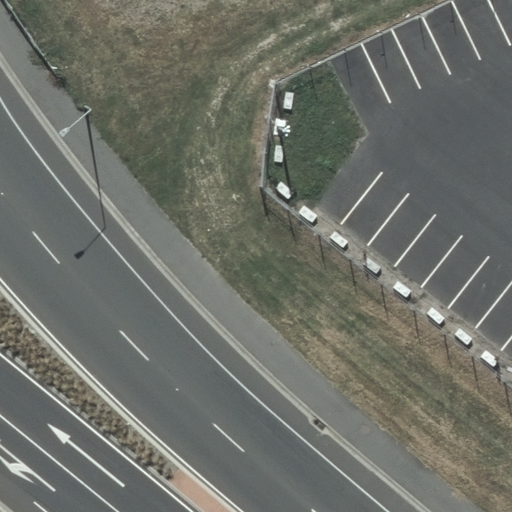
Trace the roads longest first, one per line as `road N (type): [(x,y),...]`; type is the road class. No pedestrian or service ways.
road 1 (secondary): [(0,191),(92,302),(320,511)]
road 2 (secondary): [(114,511),(0,412)]
